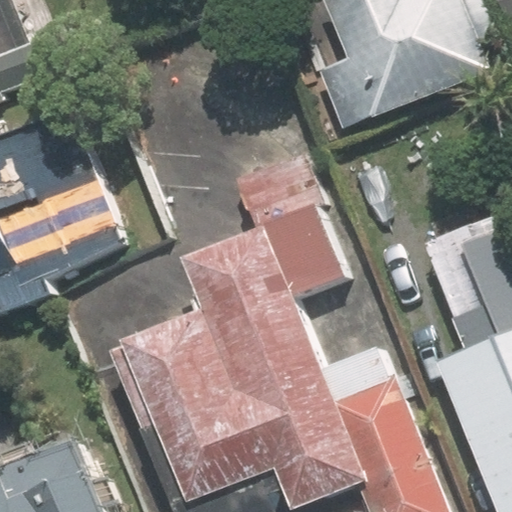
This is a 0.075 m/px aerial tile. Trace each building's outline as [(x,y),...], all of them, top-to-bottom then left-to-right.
[(0,0),(0,103),(76,78),(49,0),(0,0)] [(340,0),(367,63),(328,80),(355,141),(506,75),(494,49),(511,40),(511,15),(505,0),(340,0)] [(79,116),(0,148),(0,316),(61,291),(55,276),(132,244),(79,116)] [(288,228),(200,265),(222,317),(149,342),(208,506),(296,475),(312,511),(318,511),(371,489),(385,483),(354,400),(288,228)] [(511,511),(511,337),(448,364),(509,511),(511,511)] [(464,511),(413,381),(354,400),(385,483),(371,489),(380,511),(464,511)] [(0,511),(128,511),(101,435),(0,471),(0,511)]
